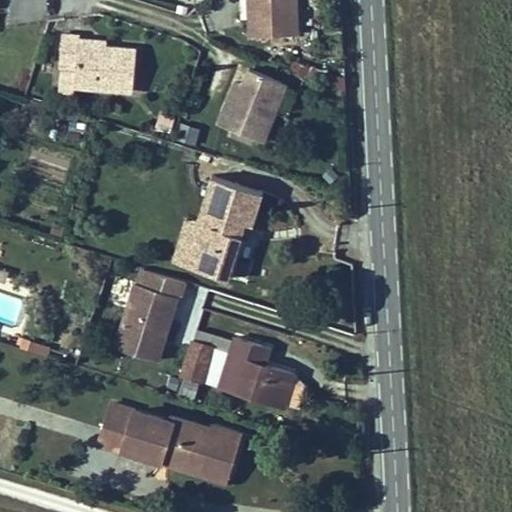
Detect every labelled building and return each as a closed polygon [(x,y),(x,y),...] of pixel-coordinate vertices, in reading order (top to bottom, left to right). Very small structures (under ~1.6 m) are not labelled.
[(249,17),(250,35),(297,34),(295,0),(253,0),(254,17),(249,17)] [(74,69),(73,87),(132,92),(135,49),(107,47),(78,45),(79,37),(79,34),(60,34),(58,68),(74,69)] [(79,37),(78,45),(107,47),(107,39),(79,37)] [(220,125),(263,143),(287,84),(251,70),(244,86),(239,98),(232,95),(220,125)] [(237,83),(232,95),(239,98),(244,86),(237,83)] [(176,137),(195,142),(200,125),(180,120),(176,137)] [(188,266),(229,279),(243,235),(239,234),(243,222),(253,225),(263,193),(212,177),(198,222),(201,223),(188,266)] [(175,261),(188,266),(201,223),(198,222),(188,219),(175,261)] [(185,281),(147,269),(142,284),(134,282),(114,346),(155,359),(168,319),(165,318),(166,311),(170,312),(175,295),(180,297),(185,281)] [(262,364),(255,362),(259,346),(234,338),(219,385),(276,403),(287,372),(262,364)] [(181,373),(200,380),(210,346),(192,341),(181,373)] [(266,348),(259,346),(255,362),(262,364),(266,348)] [(293,374),(287,372),(276,403),(283,405),(293,374)] [(99,441),(122,448),(133,409),(111,402),(99,441)] [(170,420),(133,409),(122,448),(160,460),(162,452),(203,465),(226,472),(239,431),(215,423),(214,428),(172,415),(170,420)] [(203,465),(162,452),(160,460),(200,472),(224,479),(226,472),(203,465)] [(60,473),(51,470),(48,478),(57,481),(60,473)]
